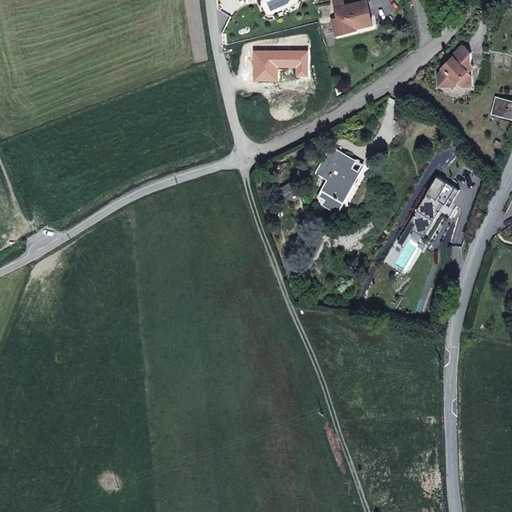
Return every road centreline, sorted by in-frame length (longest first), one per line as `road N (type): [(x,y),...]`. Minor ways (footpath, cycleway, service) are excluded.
road 1 (unclassified): [(458,511),(456,328),(511,180)]
road 2 (unclassified): [(488,0),(366,101),(296,143),(248,160)]
road 3 (unclassified): [(248,160),(128,198),(0,275)]
road 4 (unclassified): [(248,160),(213,0)]
